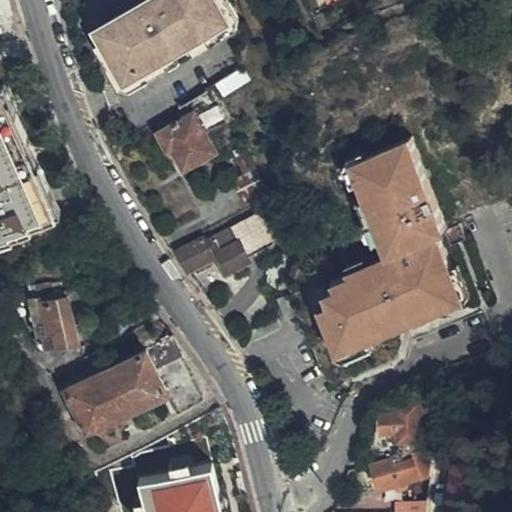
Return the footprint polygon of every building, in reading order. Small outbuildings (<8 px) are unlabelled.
[(113,53),(105,38),(98,42),(121,83),(134,86),(232,30),(233,27),(235,19),(224,0),(216,0),(229,21),(127,78),(113,53)] [(216,0),(149,0),(145,3),(143,1),(98,26),(105,38),(127,78),(229,21),(216,0)] [(332,20),(327,8),(318,11),(321,21),(323,23),(332,20)] [(210,90),(181,107),(186,116),(161,132),(170,149),(174,148),(185,167),(216,149),(206,132),(227,120),(215,100),(218,99),(213,88),(210,90)] [(0,246),(13,240),(13,235),(32,227),(32,223),(55,214),(0,90),(0,246)] [(453,265),(439,239),(430,222),(422,206),(432,201),(382,113),(340,136),(328,143),(337,161),(346,176),(367,216),(378,233),(346,252),(349,258),(333,265),(336,273),(324,279),(329,290),(319,295),(333,321),(335,319),(344,335),(370,320),(368,313),(453,265)] [(328,143),(340,136),(336,128),(322,135),(318,148),(328,166),(337,161),(328,143)] [(265,187),(253,166),(244,171),(246,175),(235,181),(246,199),(265,187)] [(367,216),(346,176),(338,180),(359,219),(367,216)] [(422,206),(430,222),(451,210),(442,194),(432,201),(422,206)] [(65,239),(55,214),(32,223),(32,227),(13,235),(13,240),(0,246),(0,253),(7,268),(65,239)] [(178,250),(187,272),(218,256),(221,262),(226,259),(232,270),(251,259),(250,255),(272,243),(257,214),(207,239),(205,237),(178,250)] [(447,234),(439,239),(453,265),(368,313),(370,320),(344,335),(335,319),(333,321),(319,295),(329,290),(324,279),(336,273),(333,265),(349,258),(346,252),(290,284),(317,332),(339,372),(388,344),(397,327),(399,317),(400,311),(469,272),(447,234)] [(46,257),(38,262),(42,276),(60,272),(56,258),(46,257)] [(301,312),(290,293),(278,300),(289,318),(301,312)] [(80,342),(69,297),(43,303),(41,298),(32,299),(44,351),(80,342)] [(181,351),(172,335),(69,393),(90,432),(168,391),(181,412),(204,399),(190,370),(181,351)] [(438,427),(435,401),(417,404),(398,404),(398,412),(380,413),(381,433),(398,433),(398,441),(419,441),(420,432),(438,427)] [(492,511),(497,468),(496,434),(465,432),(459,485),(456,511),(492,511)] [(416,478),(410,460),(396,464),(393,459),(375,465),(382,488),(416,478)] [(220,511),(208,463),(134,481),(140,502),(128,505),(130,511),(220,511)] [(397,499),(397,511),(398,511),(430,511),(429,498),(397,499)]
